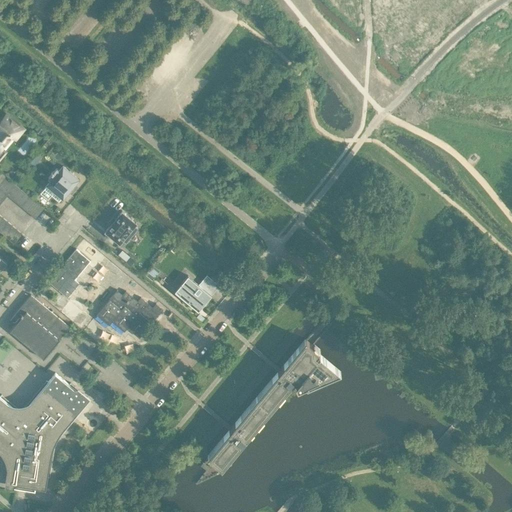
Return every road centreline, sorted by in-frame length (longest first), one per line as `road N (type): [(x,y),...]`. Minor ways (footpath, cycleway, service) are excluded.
road 1 (residential): [(60,511),(278,247),(0,14)]
road 2 (unknown): [(511,252),(385,146),(321,134),(288,63),(250,28),(227,24)]
road 3 (unknown): [(227,24),(134,127)]
